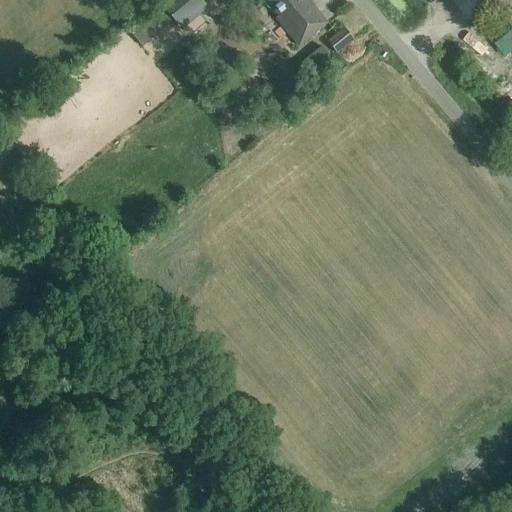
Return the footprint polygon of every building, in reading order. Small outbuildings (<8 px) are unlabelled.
[(167,0),(160,6),(181,31),(208,9),(200,0),(167,0)] [(275,20),(298,47),(326,24),(306,0),(263,0),(278,17),(275,20)] [(451,0),(457,11),(479,0),(451,0)] [(325,42),(336,55),(352,41),(342,28),(325,42)] [(511,36),(497,49),(508,62),(511,58),(511,36)] [(307,54),(314,64),(327,56),(319,45),(307,54)]
